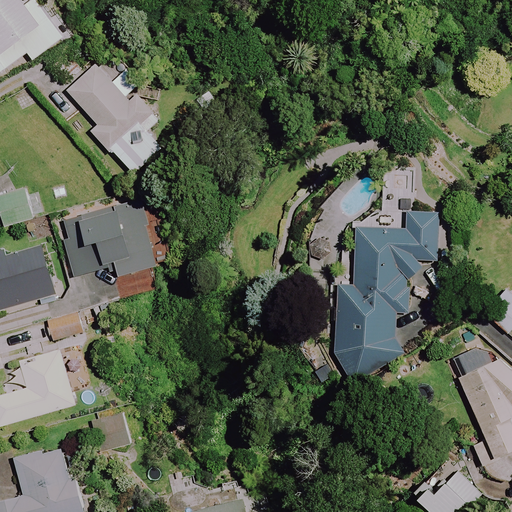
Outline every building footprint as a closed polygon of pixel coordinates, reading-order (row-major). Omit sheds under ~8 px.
[(31,0),(25,5),(21,0),(0,0),(0,72),(26,54),(31,61),(63,38),(35,0),(31,0)] [(62,45),(42,60),(63,86),(83,71),(62,45)] [(127,99),(94,65),(65,93),(95,125),(88,132),(108,153),(111,150),(133,174),(162,147),(137,121),(146,112),(131,95),(127,99)] [(30,218),(21,190),(0,196),(0,222),(2,228),(30,218)] [(161,293),(135,201),(55,224),(70,278),(113,266),(124,303),(161,293)] [(403,211),(402,230),(355,228),(353,287),(336,286),(333,376),(400,378),(402,345),(394,344),(395,317),(405,317),(407,277),(419,277),(419,260),(437,261),(439,212),(403,211)] [(0,310),(57,293),(42,246),(7,257),(4,247),(0,247),(0,310)] [(511,326),(511,295),(505,289),(482,313),(505,335),(511,326)] [(82,333),(78,314),(44,321),(48,341),(82,333)] [(0,426),(72,405),(57,352),(32,359),(34,368),(21,372),(26,389),(0,396),(0,426)] [(455,380),(484,438),(471,445),(481,465),(497,457),(511,449),(511,371),(499,359),(455,380)] [(127,445),(119,414),(92,422),(100,452),(127,445)] [(0,511),(80,511),(62,447),(13,460),(23,495),(0,501),(0,511)] [(466,511),(482,495),(445,460),(413,493),(433,511),(466,511)] [(246,511),(243,499),(186,511),(246,511)]
